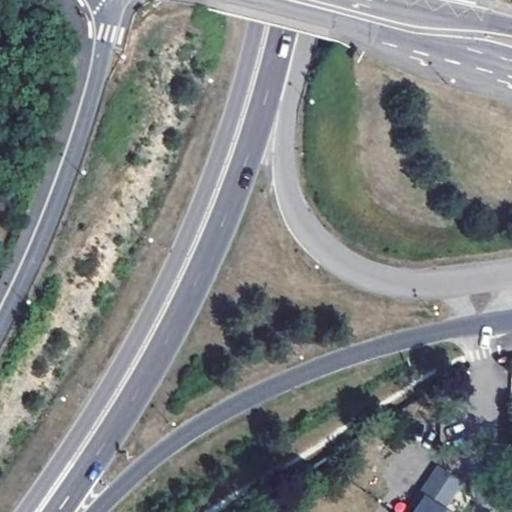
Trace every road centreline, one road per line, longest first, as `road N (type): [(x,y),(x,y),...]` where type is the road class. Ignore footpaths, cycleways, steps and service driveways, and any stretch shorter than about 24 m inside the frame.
road 1 (primary): [(263,0),(221,148),(165,281),(24,511)]
road 2 (primary): [(55,511),(138,388),(195,282),(243,162),(291,0)]
road 3 (primary): [(98,511),(167,446),(259,391),(349,355),(479,325)]
road 4 (primary): [(448,282),(403,283),(349,268),(298,215),(284,146),(292,0)]
road 5 (primary): [(112,13),(45,227),(0,323)]
road 6 (residential): [(479,325),(494,444),(483,511)]
road 7 (tertiary): [(245,0),(399,41)]
road 8 (primary): [(399,41),(445,70),(511,90)]
road 9 (tertiary): [(511,24),(391,0)]
